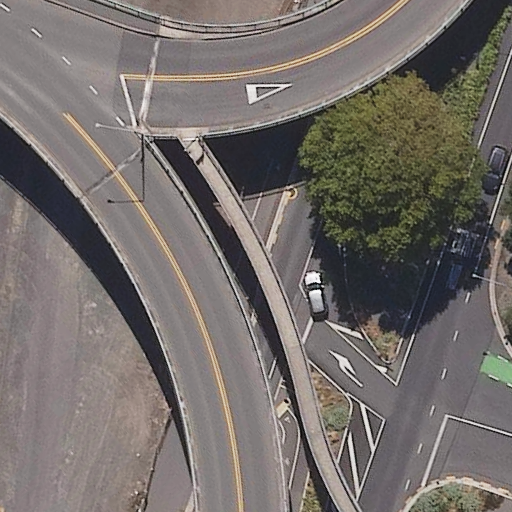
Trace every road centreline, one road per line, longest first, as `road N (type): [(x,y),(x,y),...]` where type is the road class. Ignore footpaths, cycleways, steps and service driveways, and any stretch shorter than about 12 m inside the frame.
road 1 (secondary): [(0,50),(134,184),(197,286),(229,378),(249,511)]
road 2 (secondary): [(418,0),(375,35),(289,68),(205,82),(131,78),(0,29)]
road 3 (secondary): [(268,316),(377,0)]
road 4 (secondary): [(511,109),(417,395)]
road 5 (secondary): [(204,511),(268,316)]
road 6 (unclassified): [(268,316),(367,352),(417,395)]
road 7 (secondary): [(417,395),(376,511)]
